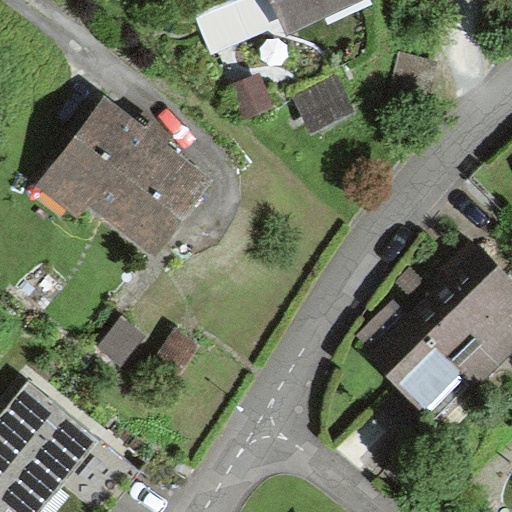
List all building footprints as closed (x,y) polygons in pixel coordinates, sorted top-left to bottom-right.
[(358,0),(258,0),(271,34),(358,0)] [(246,122),(266,114),(253,82),(233,90),(246,122)] [(351,117),(337,87),(302,103),(316,133),(351,117)] [(201,197),(95,119),(51,178),(158,256),(201,197)] [(511,350),(511,295),(470,259),(385,357),(454,417),(511,350)] [(143,345),(122,330),(104,355),(124,370),(143,345)] [(193,356),(176,342),(155,367),(171,381),(193,356)] [(27,387),(0,418),(0,511),(45,511),(100,448),(27,387)]
